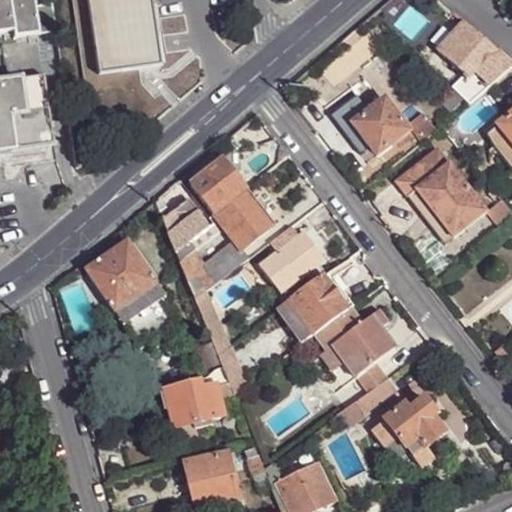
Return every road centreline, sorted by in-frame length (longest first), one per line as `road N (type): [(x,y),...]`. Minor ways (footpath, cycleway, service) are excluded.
road 1 (residential): [(251,80),(511,417)]
road 2 (secondary): [(24,274),(251,80)]
road 3 (residential): [(24,274),(92,511)]
